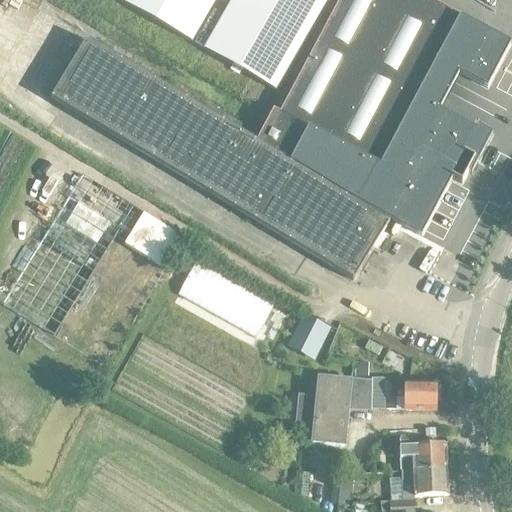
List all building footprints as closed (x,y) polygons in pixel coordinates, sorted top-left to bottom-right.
[(425,0),(339,0),(279,113),(273,110),(256,142),(86,40),(51,99),(353,281),(390,220),(421,236),(451,179),(461,184),(486,137),(439,111),(459,74),(487,88),(510,45),(425,0)] [(120,0),(118,3),(191,45),(217,0),(120,0)] [(231,0),(202,51),(275,93),(329,0),(231,0)] [(78,178),(5,302),(53,332),(114,231),(166,263),(179,240),(78,178)] [(255,335),(273,302),(196,260),(178,293),(255,335)] [(316,359),(330,326),(302,314),(287,346),(316,359)] [(367,379),(367,366),(354,365),(354,379),(367,379)] [(366,410),(369,410),(374,410),(375,380),(371,380),(371,382),(350,380),(318,379),(316,398),(298,396),(295,424),(313,426),(311,444),(343,447),(347,407),(366,409),(366,410)] [(383,381),(375,380),(374,410),(383,411),(383,381)] [(437,412),(437,410),(436,386),(404,385),(403,392),(396,392),(396,410),(403,411),(437,412)] [(399,460),(400,472),(447,469),(445,445),(415,447),(414,438),(398,438),(399,460)] [(398,496),(398,499),(448,496),(447,469),(400,472),(400,479),(389,480),(391,497),(398,496)] [(340,478),(337,506),(350,505),(353,480),(340,478)] [(414,511),(414,502),(380,504),(380,511),(414,511)]
